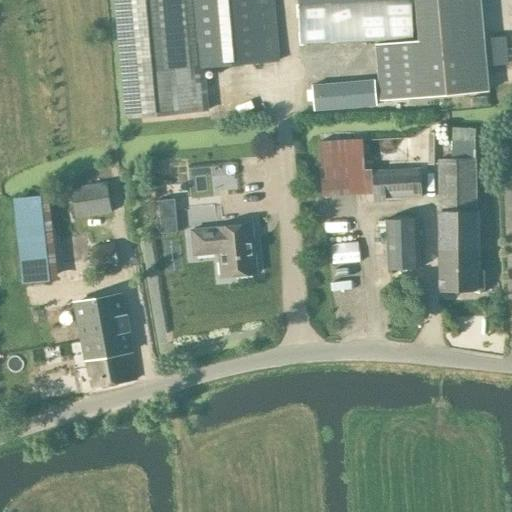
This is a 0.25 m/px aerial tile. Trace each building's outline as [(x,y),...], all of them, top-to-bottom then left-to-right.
[(116,0),(128,118),(208,110),(204,67),(278,60),(272,0),(116,0)] [(412,39),(410,0),(408,0),(298,5),(300,44),(412,39)] [(414,0),(418,40),(374,43),(379,100),(489,90),(480,0),(414,0)] [(375,79),(313,85),(315,110),(378,104),(375,79)] [(321,196),(372,193),(370,171),(365,171),(365,170),(362,139),(318,141),(321,196)] [(477,289),(484,288),(483,271),(476,271),(476,269),(478,269),(477,212),(476,212),(476,160),(438,161),(440,290),(477,289)] [(370,171),(372,193),(372,200),(421,196),(419,167),(370,171)] [(76,217),(110,212),(106,182),(71,187),(76,217)] [(173,199),(158,200),(160,217),(175,215),(173,199)] [(387,269),(419,268),(417,219),(385,220),(387,269)] [(222,277),(256,274),(253,238),(247,239),(246,225),(191,230),(194,254),(220,252),(222,277)] [(96,272),(118,268),(112,241),(91,245),(96,272)] [(91,387),(136,378),(132,350),(121,294),(74,303),(85,358),(91,387)]
